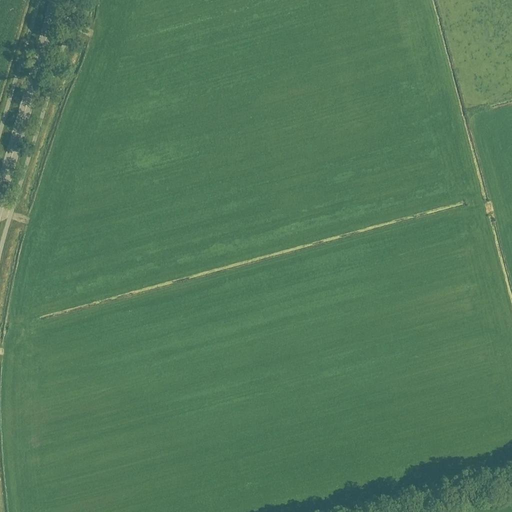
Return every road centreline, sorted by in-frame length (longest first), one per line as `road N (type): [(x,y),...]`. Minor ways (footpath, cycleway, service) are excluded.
road 1 (secondary): [(0,198),(57,0)]
road 2 (track): [(511,480),(391,511)]
